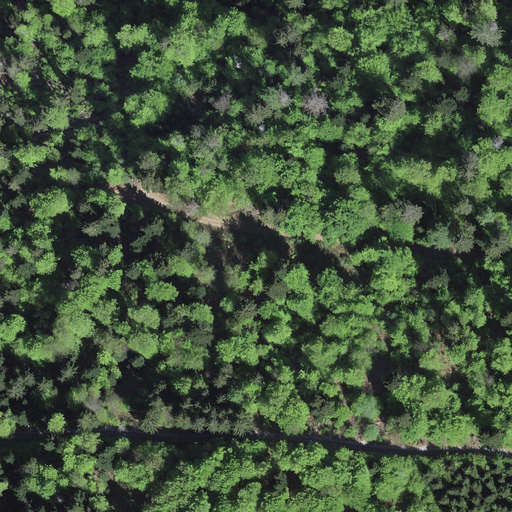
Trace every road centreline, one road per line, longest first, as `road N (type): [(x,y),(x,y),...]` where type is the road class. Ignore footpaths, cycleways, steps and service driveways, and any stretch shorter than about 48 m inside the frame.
road 1 (track): [(511,253),(257,227),(187,215),(117,188),(0,192)]
road 2 (track): [(0,429),(289,434),(511,453)]
